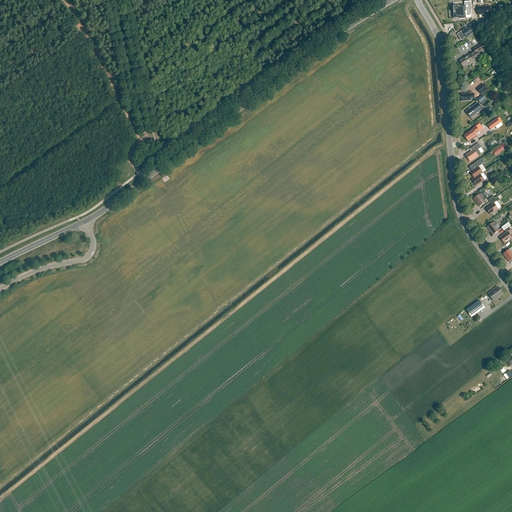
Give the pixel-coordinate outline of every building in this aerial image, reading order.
[(471,1),(464,2),(456,3),(456,4),(453,4),(454,7),(453,7),(453,13),(454,13),(454,18),(459,18),(459,19),(465,18),(470,18),(470,13),(472,13),(471,1)] [(490,6),(477,7),(478,16),(491,14),(490,6)] [(466,37),(467,38),(480,28),(475,21),(468,26),(465,28),(461,31),(462,31),(457,35),(461,41),(466,37)] [(473,60),(478,57),(480,56),(478,54),(485,50),(482,44),(473,49),(474,52),(459,61),(463,68),(466,66),(467,67),(475,62),(473,60)] [(478,91),(481,95),(485,92),(488,90),(483,84),(477,89),(478,91)] [(480,103),(485,99),(482,95),(477,100),(480,103)] [(464,113),(476,103),(474,101),(462,110),(464,113)] [(482,109),(477,103),(466,112),(471,118),(482,109)] [(497,119),(487,126),(491,130),(500,124),(497,119)] [(464,136),(468,142),(472,138),(473,139),(477,136),(476,134),(479,131),(476,126),(472,129),(472,130),(464,136)] [(478,150),(481,148),(478,143),(470,149),(472,151),(465,155),(470,162),(478,156),(481,154),(478,150)] [(501,146),(493,152),(496,156),(504,150),(501,146)] [(476,168),(470,172),(474,178),(472,180),(472,181),(480,175),(483,173),(478,167),(481,165),(479,162),(474,166),(476,168)] [(484,181),(480,175),(472,181),(476,186),(482,183),(483,185),(489,181),(487,179),(484,181)] [(485,203),(480,194),(473,199),(479,207),(485,203)] [(497,201),(495,199),(490,202),(492,204),(486,209),(490,215),(499,209),(494,203),(497,201)] [(493,222),(487,227),(493,235),(499,231),(496,226),(497,225),(497,224),(495,222),(494,222),(494,223),(493,222)] [(508,223),(501,228),(504,231),(509,228),(509,227),(510,226),(508,223)] [(505,233),(499,237),(504,244),(511,237),(508,232),(511,230),(509,228),(504,231),(505,233)] [(511,248),(503,254),(509,262),(511,260),(511,248)] [(498,297),(503,293),(499,288),(498,289),(496,287),(488,294),(493,301),(499,297),(498,297)] [(480,312),(477,307),(481,304),(479,301),(466,310),(472,318),(480,312)]
